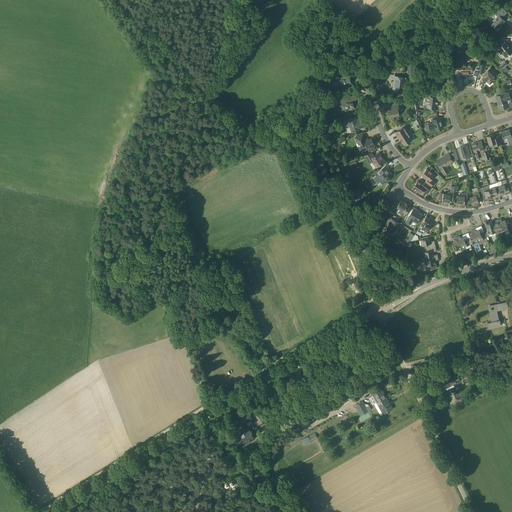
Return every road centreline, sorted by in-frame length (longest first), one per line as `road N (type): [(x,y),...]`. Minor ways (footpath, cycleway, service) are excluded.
road 1 (track): [(360,253),(350,249),(310,160),(232,117),(120,0)]
road 2 (tertiary): [(53,511),(273,372)]
road 3 (unclassified): [(472,511),(376,307)]
road 4 (tertiary): [(376,307),(511,256)]
road 5 (residential): [(373,301),(359,256),(395,187)]
